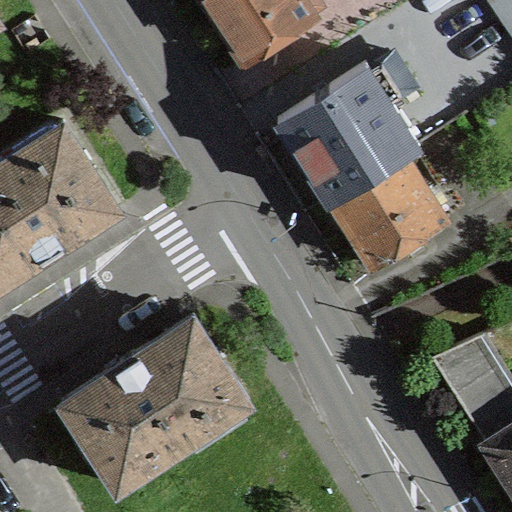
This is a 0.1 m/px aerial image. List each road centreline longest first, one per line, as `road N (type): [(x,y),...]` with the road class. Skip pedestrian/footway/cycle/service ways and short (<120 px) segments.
road 1 (residential): [(235,210),(428,511)]
road 2 (residential): [(235,210),(0,362)]
road 3 (residential): [(101,0),(235,210)]
